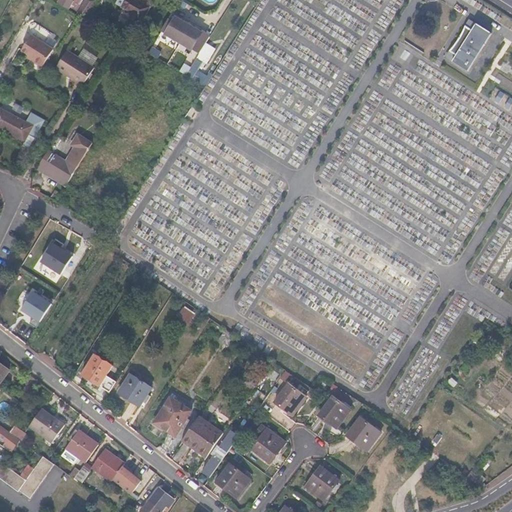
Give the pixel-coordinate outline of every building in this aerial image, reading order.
[(52,0),(78,15),(86,0),(85,0),(52,0)] [(97,1),(95,0),(85,0),(86,0),(78,15),(80,16),(86,19),(97,1)] [(125,0),(120,8),(132,15),(124,28),(134,33),(150,7),(137,0),(125,0)] [(210,37),(176,18),(172,24),(167,22),(161,32),(200,54),(210,37)] [(464,30),(458,41),(451,50),(461,57),(458,62),(469,70),(493,34),(478,24),(474,30),(466,25),(464,30)] [(52,50),(30,36),(20,51),(28,56),(27,58),(41,67),(52,50)] [(158,51),(152,47),(148,53),(155,57),(158,51)] [(65,51),(54,69),(74,82),(72,84),(80,89),(93,68),(65,51)] [(0,110),(0,127),(25,141),(32,129),(39,132),(45,122),(35,117),(33,121),(28,118),(25,122),(1,108),(0,110)] [(73,126),(68,123),(61,133),(66,136),(73,126)] [(73,167),(55,156),(47,170),(68,183),(85,155),(79,152),(73,162),(75,163),(73,167)] [(86,225),(83,222),(66,247),(74,252),(76,250),(77,251),(92,229),(86,225)] [(74,252),(66,247),(16,326),(25,332),(26,330),(37,313),(46,300),(45,299),(49,293),(52,295),(65,275),(61,272),(74,252)] [(178,314),(189,322),(195,313),(184,305),(178,314)] [(43,318),(37,313),(26,330),(32,334),(43,318)] [(95,354),(83,374),(110,392),(117,381),(107,375),(113,365),(95,354)] [(130,359),(123,355),(114,369),(121,373),(130,359)] [(0,384),(10,371),(0,363),(0,384)] [(152,387),(130,374),(118,392),(140,406),(143,401),(148,393),(152,387)] [(307,397),(289,383),(275,402),(293,415),(307,397)] [(151,395),(148,393),(143,401),(146,403),(151,395)] [(351,410),(333,396),(319,414),(337,428),(351,410)] [(191,412),(171,398),(157,418),(164,423),(162,427),(175,436),(184,422),(187,419),(191,412)] [(42,409),(37,416),(58,432),(64,425),(42,409)] [(224,433),(200,415),(184,438),(197,447),(196,450),(207,457),(224,433)] [(37,416),(29,426),(51,442),(58,432),(37,416)] [(381,433),(361,417),(347,436),(367,451),(381,433)] [(157,418),(155,422),(162,427),(164,423),(157,418)] [(26,431),(17,424),(12,431),(23,439),(27,434),(25,432),(26,431)] [(0,438),(6,442),(4,446),(11,451),(20,439),(0,425),(0,438)] [(286,442),(268,429),(253,449),(270,463),(286,442)] [(99,444),(79,430),(67,447),(86,461),(99,444)] [(221,447),(219,446),(214,454),(215,456),(204,472),(211,478),(232,448),(240,435),(233,430),(221,447)] [(125,464),(105,449),(92,466),(112,481),(113,480),(123,466),(125,464)] [(0,461),(0,477),(18,491),(19,489),(30,497),(55,463),(49,459),(44,456),(35,468),(28,479),(26,481),(0,461)] [(90,469),(84,464),(74,478),(81,482),(90,469)] [(251,479),(230,464),(217,482),(237,498),(251,479)] [(123,466),(113,480),(133,494),(143,481),(123,466)] [(340,480),(321,467),(307,487),(325,501),(340,480)] [(172,496),(160,488),(142,511),(143,511),(160,511),(167,503),(172,496)] [(176,499),(172,496),(167,503),(171,506),(176,499)]
